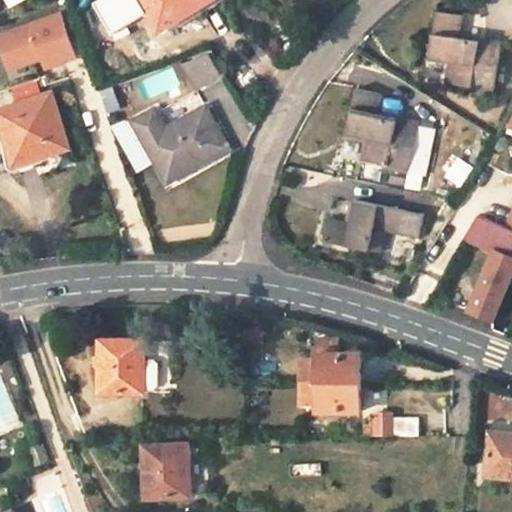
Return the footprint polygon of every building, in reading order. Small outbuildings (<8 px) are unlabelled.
[(204,0),(144,0),(150,9),(164,0),(172,0),(182,15),(204,0)] [(461,9),(438,5),(429,51),(452,56),(449,78),(492,86),(501,40),(459,32),(461,9)] [(0,52),(6,71),(39,60),(42,68),(76,57),(60,9),(0,28),(0,52)] [(192,91),(222,78),(209,50),(179,63),(192,91)] [(148,94),(165,92),(162,75),(146,78),(148,94)] [(103,109),(117,108),(116,87),(102,88),(103,109)] [(381,92),(358,87),(348,132),(370,137),(366,159),(410,168),(420,123),(377,113),(381,92)] [(38,152),(40,158),(62,153),(49,95),(0,106),(13,157),(38,152)] [(155,157),(175,146),(186,164),(227,142),(204,102),(165,123),(153,103),(132,117),(155,157)] [(186,164),(175,146),(155,157),(166,176),(186,164)] [(38,152),(13,157),(14,164),(40,158),(38,152)] [(423,211),(358,198),(353,219),(332,215),(326,238),(370,247),(375,227),(418,235),(423,211)] [(511,277),(511,254),(498,249),(473,306),(496,315),(511,277)] [(265,331),(247,330),(246,344),(265,344),(265,331)] [(300,360),(299,382),(362,383),(363,354),(341,352),(339,337),(320,340),(320,360),(300,360)] [(109,355),(109,389),(144,390),(144,340),(102,341),(103,356),(109,355)] [(392,355),(373,354),(372,383),(393,383),(392,355)] [(362,411),(362,383),(299,382),(299,412),(362,411)] [(377,414),(376,436),(422,436),(420,418),(396,417),(395,415),(377,414)] [(511,435),(492,435),(491,471),(511,471),(511,435)] [(36,464),(49,459),(42,442),(29,447),(36,464)] [(147,445),(147,462),(153,462),(154,497),(191,495),(189,444),(147,445)]
